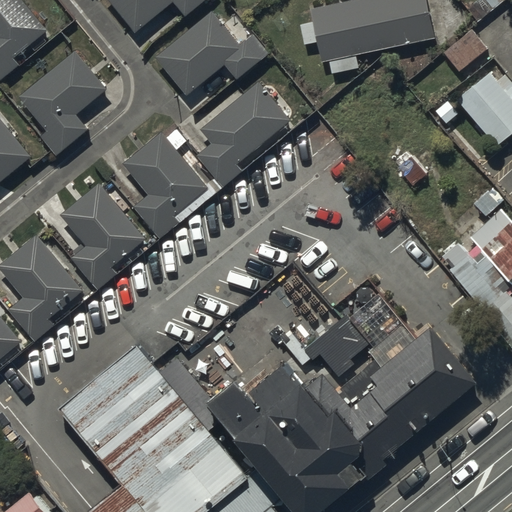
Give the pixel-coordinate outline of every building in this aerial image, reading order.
[(30,0),(0,0),(0,74),(1,76),(21,60),(14,51),(49,23),(30,0)] [(114,0),(137,27),(170,0),(177,0),(186,11),(199,0),(114,0)] [(437,34),(429,0),(322,0),(311,2),(314,16),(299,19),(304,41),(319,38),(323,57),(330,55),(333,69),(361,63),(358,51),(437,34)] [(211,3),(155,49),(189,90),(227,60),(238,73),(269,48),(253,28),(240,38),(211,3)] [(470,24),(442,47),(462,71),(490,48),(470,24)] [(89,124),(77,108),(108,83),(78,45),(20,90),(47,125),(41,130),(56,150),(89,124)] [(488,64),(455,91),(500,145),(511,135),(511,76),(506,69),(497,75),(488,64)] [(262,75),(201,122),(213,137),(197,150),(224,184),(246,167),(238,158),(293,115),(262,75)] [(0,176),(32,152),(0,110),(0,176)] [(164,125),(124,156),(149,187),(134,199),(160,232),(180,216),(175,209),(210,183),(180,143),(188,137),(178,123),(168,130),(164,125)] [(504,157),(489,171),(506,191),(511,185),(511,168),(510,166),(511,165),(504,157)] [(102,177),(62,208),(88,240),(72,252),(99,286),(120,268),(114,261),(148,234),(128,208),(129,207),(121,196),(119,198),(102,177)] [(468,246),(449,263),(511,343),(511,212),(488,186),(474,198),(481,206),(461,224),(480,245),(473,251),(468,246)] [(85,284),(38,228),(0,260),(0,262),(24,291),(9,304),(36,337),(56,320),(51,313),(85,284)] [(8,303),(0,293),(0,355),(24,335),(2,308),(8,303)] [(321,296),(307,307),(323,328),(308,340),(297,326),(283,336),(303,362),(321,348),(339,371),(356,358),(352,354),(373,338),(348,307),(337,316),(321,296)] [(237,421),(312,511),(479,374),(432,317),(383,357),(378,351),(340,383),(324,365),(313,375),(305,365),(302,367),(286,347),(251,376),(238,361),(209,385),(239,420),(237,421)] [(286,511),(138,333),(60,397),(123,473),(90,499),(100,511),(286,511)] [(0,511),(53,511),(59,508),(39,485),(38,487),(33,481),(0,509),(0,511)]
